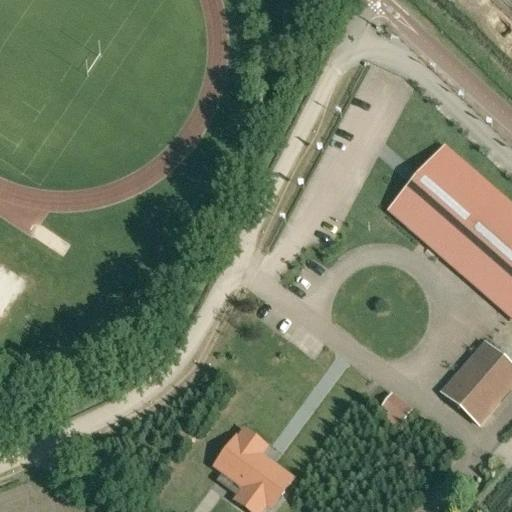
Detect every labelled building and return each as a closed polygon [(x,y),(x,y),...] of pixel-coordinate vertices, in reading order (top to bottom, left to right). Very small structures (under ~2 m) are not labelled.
[(440,156),(390,212),(500,309),(511,319),(511,209),(445,151),(440,156)] [(442,395),(479,427),(511,390),(511,369),(485,346),(442,395)] [(0,383),(14,406),(25,399),(4,366),(0,368),(0,383)] [(413,413),(391,397),(377,417),(398,433),(413,413)] [(245,491),(235,504),(246,511),(262,511),(266,506),(272,511),(282,497),(292,483),(272,468),(269,472),(256,463),(266,449),(245,434),(238,443),(236,441),(215,469),(223,475),(245,491)]
